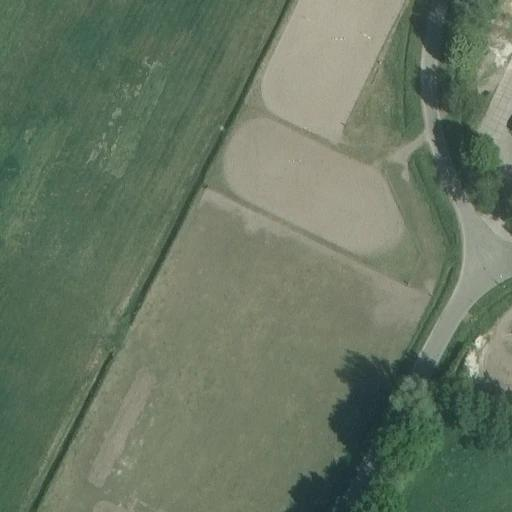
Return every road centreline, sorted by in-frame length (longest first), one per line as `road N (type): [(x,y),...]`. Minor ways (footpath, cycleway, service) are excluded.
road 1 (unclassified): [(344,511),(455,307),(469,263)]
road 2 (unclassified): [(469,263),(434,156),(432,62),(445,0)]
